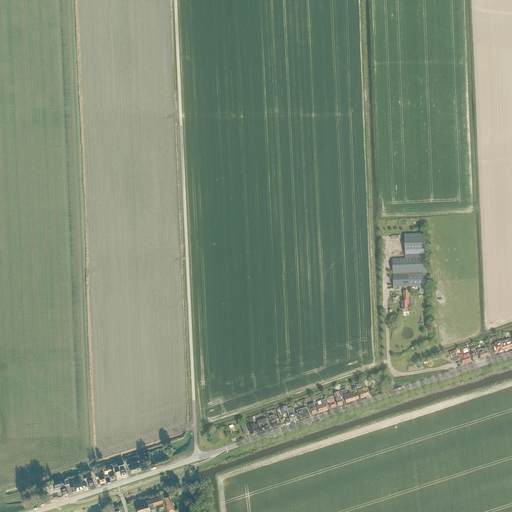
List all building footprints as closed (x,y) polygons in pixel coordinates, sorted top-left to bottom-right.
[(408,287),(426,286),(424,234),(404,235),(405,259),(392,259),(393,274),(393,275),(393,287),(403,287),(403,302),(401,302),(402,310),(409,310),(408,305),(409,305),(412,305),(412,299),(409,299),(408,287)] [(498,353),(511,348),(511,344),(510,339),(501,342),(495,344),(492,345),(495,354),(498,353)] [(480,359),(489,356),(486,349),(482,350),(482,349),(477,350),(480,359)] [(465,353),(459,355),(458,356),(460,360),(462,365),(472,361),(468,352),(465,353)] [(367,388),(366,388),(365,384),(369,382),(368,380),(360,383),(361,385),(361,386),(365,397),(370,396),(367,388)] [(346,403),(359,399),(356,393),(352,394),(351,393),(348,395),(346,390),(340,392),(342,397),(344,396),(346,403)] [(338,406),(343,405),(339,392),(334,394),(336,399),(338,406)] [(328,410),(326,403),(325,399),(320,401),(322,404),(316,406),(318,413),(328,410)] [(336,407),(334,401),(334,399),(328,401),(331,409),(336,407)] [(312,415),(317,413),(314,404),(308,406),(309,411),(310,410),(312,415)] [(299,419),(309,416),(307,408),(297,411),(297,413),(295,414),(297,420),(299,419)] [(297,420),(295,414),(293,409),(287,411),(290,422),(297,420)] [(272,428),(278,426),(275,415),(269,417),(268,415),(265,416),(266,417),(265,418),(269,429),(270,429),(269,427),(272,426),(272,428)] [(248,425),(251,435),(269,429),(265,418),(258,420),(259,424),(255,426),(254,423),(248,425)] [(139,464),(138,461),(137,458),(132,459),(133,462),(127,464),(128,467),(130,475),(141,471),(139,464)] [(117,479),(127,476),(124,466),(118,467),(119,472),(115,473),(117,479)] [(110,481),(115,480),(113,472),(111,473),(110,469),(103,471),(105,475),(108,474),(110,481)] [(97,474),(98,477),(98,479),(100,485),(106,483),(103,475),(102,472),(97,474)] [(91,475),(85,477),(84,474),(82,475),(83,477),(84,481),(86,481),(89,488),(94,486),(91,475)] [(72,494),(83,490),(81,483),(80,483),(79,479),(72,481),(74,487),(70,488),(72,494)] [(64,484),(58,486),(58,483),(52,485),(53,488),(54,492),(60,490),(62,497),(68,495),(64,484)] [(161,501),(160,497),(146,502),(147,503),(144,504),(144,507),(135,509),(135,511),(146,511),(157,509),(157,511),(164,511),(165,511),(162,501),(161,501)] [(164,498),(167,506),(166,506),(167,511),(172,511),(174,511),(172,504),(171,505),(169,497),(164,498)]
